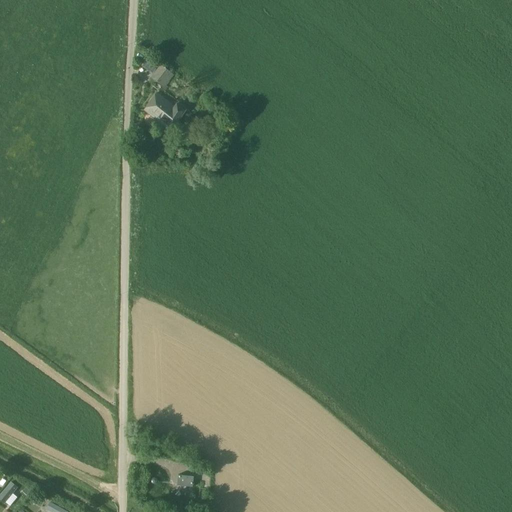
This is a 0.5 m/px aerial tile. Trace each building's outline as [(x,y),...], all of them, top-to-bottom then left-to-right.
[(163,88),(174,74),(161,64),(150,78),(163,88)] [(175,107),(157,93),(145,110),(171,130),(186,110),(177,103),(175,107)] [(193,487),(194,476),(178,474),(177,485),(193,487)] [(0,495),(0,501),(3,504),(16,488),(11,484),(0,495)] [(67,511),(50,502),(46,509),(50,511),(67,511)]
